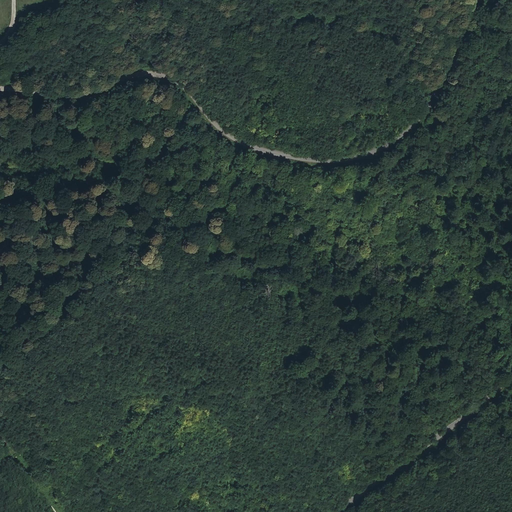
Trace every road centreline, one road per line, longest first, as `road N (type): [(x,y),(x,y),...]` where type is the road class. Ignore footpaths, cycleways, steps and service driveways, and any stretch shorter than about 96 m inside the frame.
road 1 (tertiary): [(476,0),(432,105),(403,135),(324,161),(229,138),(175,80),(154,74),(70,95),(0,90)]
road 2 (track): [(7,447),(112,409),(297,367),(417,371),(467,363),(507,333)]
road 3 (track): [(155,511),(164,494),(300,391),(297,367),(183,222),(183,196)]
road 4 (tertiary): [(332,511),(496,393),(511,371)]
